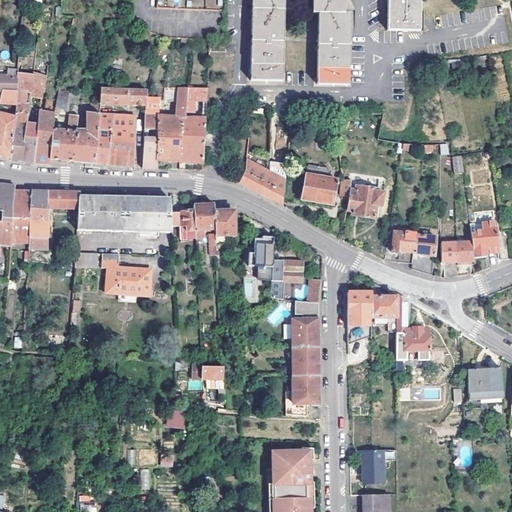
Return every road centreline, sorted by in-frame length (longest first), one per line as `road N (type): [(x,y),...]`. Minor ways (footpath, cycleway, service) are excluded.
road 1 (residential): [(0,170),(209,186),(343,253)]
road 2 (residential): [(343,253),(332,293),(335,511)]
